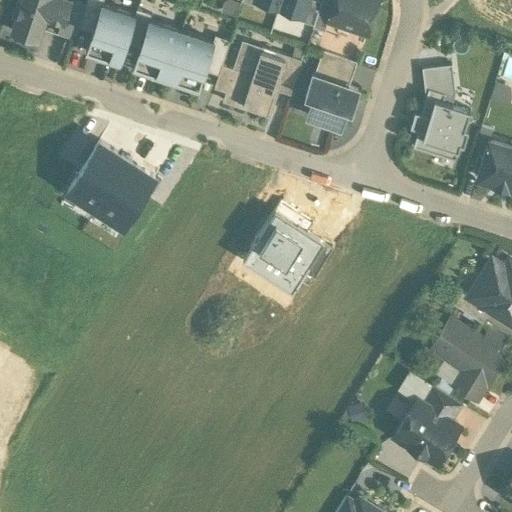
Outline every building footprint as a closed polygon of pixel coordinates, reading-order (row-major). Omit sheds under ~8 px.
[(70,0),(16,0),(12,14),(16,16),(12,28),(38,37),(46,15),(61,20),(63,21),(70,0)] [(77,0),(70,0),(63,21),(61,20),(57,31),(74,37),(78,26),(85,3),(77,0)] [(86,0),(85,3),(78,26),(92,30),(101,2),(102,2),(102,0),(86,0)] [(280,0),(279,4),(302,11),(303,11),(306,0),(280,0)] [(302,11),(300,17),(313,21),(320,0),(306,0),(303,11),(302,11)] [(320,0),(313,21),(313,24),(324,28),(328,16),(333,0),(320,0)] [(377,0),(333,0),(328,16),(368,29),(377,0)] [(92,30),(86,49),(119,60),(125,41),(135,13),(102,2),(101,2),(92,30)] [(151,12),(136,7),(135,13),(125,41),(139,46),(148,17),(149,18),(151,12)] [(149,18),(148,17),(139,46),(133,65),(165,76),(181,28),(149,18)] [(213,39),(181,28),(165,76),(198,87),(204,68),(214,39),(213,39)] [(13,30),(11,35),(39,45),(40,39),(13,30)] [(229,38),(215,33),(213,39),(214,39),(204,68),(218,72),(222,62),(229,38)] [(252,73),(222,62),(218,72),(214,85),(225,89),(222,99),(270,114),(279,88),(290,92),(301,57),(261,44),(252,73)] [(356,59),(322,47),(314,72),(348,84),(356,59)] [(427,93),(452,101),(456,87),(452,63),(422,65),(427,93)] [(314,72),(312,72),(305,92),(313,95),(307,112),(341,123),(346,106),(351,108),(358,87),(348,84),(314,72)] [(452,101),(427,93),(421,111),(415,108),(410,124),(419,126),(413,144),(455,157),(460,139),(463,140),(468,125),(465,124),(470,106),(452,101)] [(99,139),(68,189),(96,206),(127,156),(99,139)] [(511,145),(489,139),(478,174),(477,176),(479,176),(494,180),(494,181),(495,181),(506,184),(506,185),(507,185),(508,185),(511,185),(511,145)] [(127,156),(96,206),(124,224),(155,173),(127,156)] [(304,270),(323,241),(324,239),(275,208),(243,258),(291,290),(304,270)] [(334,248),(323,241),(304,270),(315,277),(334,248)] [(327,289),(349,303),(357,290),(371,299),(376,290),(385,296),(388,292),(395,280),(386,275),(395,260),(372,246),(367,253),(355,245),(327,289)] [(511,263),(506,260),(504,263),(492,255),(468,294),(473,297),(472,298),(489,309),(511,323),(511,263)] [(418,268),(398,256),(395,260),(386,275),(395,280),(388,292),(399,298),(418,268)] [(468,294),(459,288),(451,301),(482,320),(489,309),(472,298),(473,297),(468,294)] [(504,352),(450,319),(432,348),(463,367),(454,383),(476,397),(504,352)] [(463,403),(433,384),(422,401),(452,420),(463,403)] [(422,401),(417,397),(394,434),(436,460),(459,424),(452,420),(422,401)] [(511,475),(502,490),(511,496),(511,475)] [(346,495),(335,511),(349,511),(356,502),(346,495)] [(349,511),(383,511),(359,496),(356,502),(349,511)]
